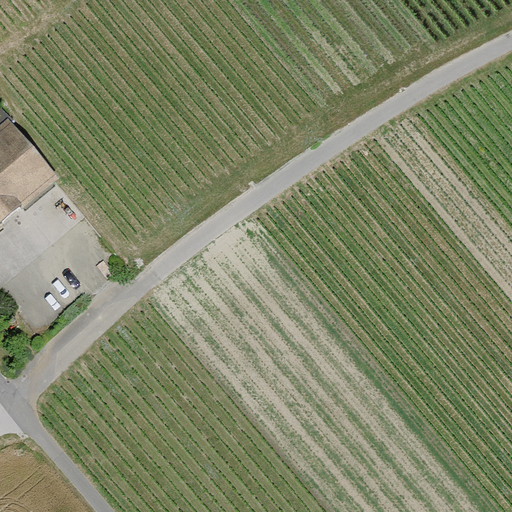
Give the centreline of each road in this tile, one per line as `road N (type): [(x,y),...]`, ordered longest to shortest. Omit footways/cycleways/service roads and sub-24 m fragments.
road 1 (track): [(0,423),(190,252),(425,90),(511,41)]
road 2 (track): [(101,511),(0,392)]
